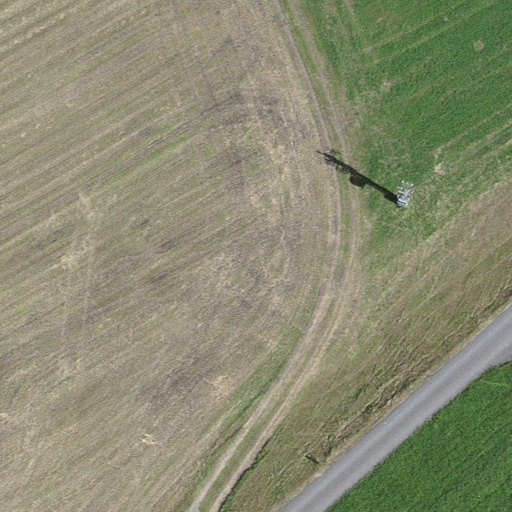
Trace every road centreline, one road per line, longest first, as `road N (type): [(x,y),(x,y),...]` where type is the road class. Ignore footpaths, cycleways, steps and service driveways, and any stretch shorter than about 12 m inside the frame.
road 1 (track): [(284,0),(347,180),(341,241),(327,300),(303,351),(200,511)]
road 2 (unclassified): [(298,511),(511,324)]
